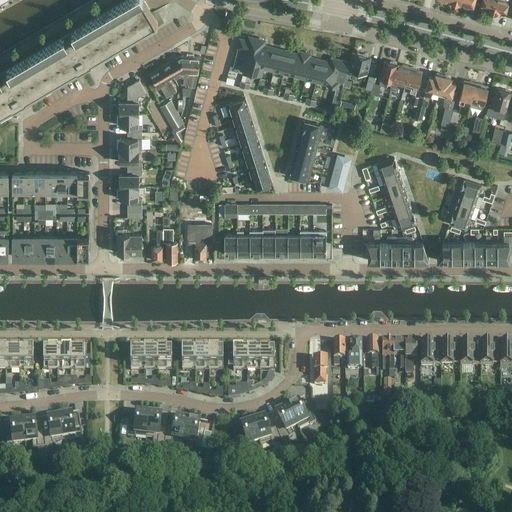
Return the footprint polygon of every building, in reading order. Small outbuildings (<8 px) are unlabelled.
[(64,37),(9,69),(27,100),(90,64),(157,24),(151,14),(148,7),(144,1),(143,0),(127,0),(71,33),(73,35),(65,40),(64,37)] [(485,11),(492,13),(495,0),(482,0),(480,7),(482,8),(482,9),(485,10),(485,11)] [(495,0),(492,13),(499,15),(499,14),(503,15),(503,14),(505,14),(508,1),(508,0),(495,0)] [(256,37),(255,43),(248,71),(261,75),(263,67),(268,46),(264,45),(265,39),(256,37)] [(239,69),(248,71),(255,43),(239,39),(237,48),(238,48),(234,66),(240,68),(239,69)] [(278,49),(268,46),(263,67),(273,69),(278,49)] [(289,51),(278,49),(273,69),(283,72),(289,51)] [(299,54),(289,51),(283,72),(293,75),(299,54)] [(300,51),(299,54),(293,75),(304,77),(309,57),(310,54),(300,51)] [(345,91),(346,86),(349,87),(352,77),(349,77),(350,73),(356,74),(357,71),(366,74),(370,57),(353,52),(350,62),(350,65),(348,65),(345,75),(343,82),(344,83),(342,90),(345,91)] [(187,56),(180,55),(180,77),(183,78),(183,84),(188,85),(190,54),(187,54),(187,56)] [(198,75),(199,57),(193,56),(193,54),(190,54),(188,85),(188,87),(194,87),(198,75)] [(180,55),(166,63),(174,76),(176,79),(180,77),(180,55)] [(321,60),(309,57),(304,77),(315,80),(321,60)] [(332,63),(327,83),(326,85),(337,88),(339,81),(343,82),(345,75),(348,65),(350,65),(350,62),(331,57),(330,62),(332,63)] [(330,62),(321,60),(315,80),(327,83),(332,63),(330,62)] [(374,82),(371,90),(371,93),(377,95),(379,90),(380,85),(384,85),(385,83),(391,85),(392,81),(397,64),(396,64),(397,62),(390,60),(390,62),(384,61),(380,78),(379,84),(374,82)] [(176,92),(173,86),(168,77),(172,75),(175,80),(176,79),(174,76),(166,63),(158,68),(172,94),(176,92)] [(398,82),(405,84),(409,68),(397,64),(392,81),(391,85),(390,89),(395,90),(398,82)] [(149,73),(159,89),(161,88),(166,97),(172,94),(158,68),(149,73)] [(421,71),(409,68),(405,84),(403,90),(415,93),(417,87),(421,71)] [(0,115),(25,101),(27,100),(9,69),(6,70),(8,73),(0,77),(0,76),(0,115)] [(365,89),(371,90),(374,82),(376,75),(369,73),(365,89)] [(432,90),(439,92),(443,75),(435,73),(434,77),(429,76),(426,88),(424,95),(430,97),(432,90)] [(449,121),(453,110),(453,109),(448,108),(449,102),(450,102),(451,95),(452,95),(455,83),(450,81),(451,77),(443,75),(439,92),(438,95),(445,97),(444,101),(443,104),(445,107),(440,123),(442,124),(440,129),(447,131),(448,125),(449,121)] [(139,114),(139,102),(138,102),(138,96),(146,92),(139,80),(127,86),(127,102),(119,102),(119,113),(118,113),(118,114),(139,114)] [(465,98),(472,100),(476,84),(464,81),(460,97),(459,103),(463,104),(465,98)] [(487,87),(476,84),(472,100),(478,102),(476,108),(481,109),(483,103),(487,87)] [(510,92),(496,88),(491,105),(500,108),(498,115),(504,116),(510,92)] [(196,95),(189,95),(187,108),(194,109),(196,95)] [(235,101),(226,104),(226,105),(229,115),(229,116),(249,110),(245,98),(235,101)] [(160,106),(163,112),(174,105),(171,100),(160,106)] [(422,120),(425,105),(417,103),(417,105),(414,118),(422,120)] [(166,118),(177,111),(174,105),(163,112),(166,118)] [(249,110),(229,116),(233,126),(252,120),(249,110)] [(458,111),(453,110),(449,121),(455,123),(458,111)] [(487,110),(482,124),(489,126),(494,112),(487,110)] [(166,118),(170,123),(180,117),(177,111),(166,118)] [(139,115),(139,114),(118,114),(118,123),(120,123),(120,126),(127,126),(127,132),(142,132),(142,125),(139,125),(139,115)] [(480,131),(483,118),(476,116),(472,130),(480,131)] [(170,123),(173,129),(184,122),(180,117),(170,123)] [(252,120),(233,126),(236,137),(255,130),(252,120)] [(303,120),(300,132),(319,137),(322,125),(313,122),(303,120)] [(382,123),(380,131),(391,134),(393,126),(382,123)] [(185,128),(183,124),(171,130),(179,144),(183,138),(180,132),(183,130),(183,129),(185,128)] [(501,144),(502,140),(504,130),(494,127),(491,142),(501,144)] [(395,129),(394,135),(406,138),(407,132),(395,129)] [(255,130),(236,137),(239,147),(258,141),(255,130)] [(511,132),(504,130),(502,140),(510,142),(511,132)] [(142,138),(142,132),(127,132),(127,138),(120,138),(120,141),(118,141),(118,150),(139,150),(139,138),(142,138)] [(300,132),(297,142),(317,147),(319,137),(300,132)] [(434,137),(428,135),(426,143),(432,145),(434,137)] [(258,141),(239,147),(242,157),(262,151),(258,141)] [(297,142),(294,153),(314,158),(317,147),(297,142)] [(139,162),(139,150),(118,150),(118,151),(119,151),(119,162),(128,162),(128,168),(142,168),(142,162),(139,162)] [(262,151),(242,157),(246,167),(265,161),(262,151)] [(294,153),(292,163),(311,169),(314,158),(294,153)] [(352,158),(337,154),(328,188),(343,192),(352,158)] [(377,163),(380,174),(398,168),(394,157),(377,163)] [(265,161),(246,167),(249,178),(268,172),(265,161)] [(292,163),(288,175),(297,178),(308,181),(311,169),(292,163)] [(367,167),(362,168),(366,179),(370,178),(367,167)] [(119,186),(119,187),(139,187),(139,175),(142,175),(142,168),(128,168),(128,175),(120,175),(120,186),(119,186)] [(380,174),(384,185),(402,179),(398,168),(380,174)] [(12,192),(24,192),(24,172),(12,172),(12,192)] [(24,192),(34,192),(34,172),(24,172),(24,192)] [(45,195),(45,172),(34,172),(34,192),(45,192),(45,195)] [(45,195),(56,195),(56,172),(45,172),(45,195)] [(56,195),(67,196),(67,172),(56,172),(56,195)] [(67,196),(78,196),(78,172),(67,172),(67,196)] [(89,192),(89,172),(78,172),(78,196),(78,192),(89,192)] [(268,172),(249,178),(253,190),(272,184),(268,172)] [(464,178),(460,190),(477,195),(481,184),(464,178)] [(384,185),(388,195),(405,190),(402,179),(384,185)] [(128,199),(128,205),(142,205),(142,198),(139,198),(139,187),(119,187),(119,196),(121,196),(121,199),(128,199)] [(385,207),(381,208),(382,212),(387,210),(386,208),(389,208),(392,207),(391,206),(409,200),(405,190),(388,195),(390,202),(384,204),(385,207)] [(460,190),(456,200),(474,206),(479,208),(483,198),(477,196),(477,195),(460,190)] [(393,211),(395,217),(412,211),(409,200),(391,206),(392,207),(389,208),(386,208),(387,210),(388,213),(393,211)] [(456,200),(453,211),(470,217),(474,206),(456,200)] [(225,217),(238,217),(238,204),(224,204),(225,217)] [(250,213),(259,213),(259,204),(258,204),(250,204),(250,213)] [(395,217),(399,228),(416,222),(412,211),(395,217)] [(449,222),(466,228),(470,217),(453,211),(449,222)] [(163,242),(166,242),(166,260),(177,260),(177,242),(173,242),(173,228),(163,228),(163,242)] [(123,234),(123,229),(118,229),(118,253),(129,253),(129,255),(130,255),(130,234),(123,234)] [(262,254),(275,254),(275,229),(263,229),(263,231),(262,231),(262,254)] [(275,254),(288,254),(288,234),(276,234),(276,229),(275,229),(275,254)] [(157,245),(152,245),(152,260),(163,260),(163,230),(157,230),(157,245)] [(288,254),(300,254),(300,230),(300,234),(288,234),(288,254)] [(300,254),(313,254),(313,231),(300,230),(300,254)] [(250,235),(243,235),(243,231),(237,231),(237,235),(237,254),(250,254),(250,235)] [(250,235),(250,254),(262,254),(262,231),(250,231),(250,235)] [(326,231),(313,231),(313,254),(326,254),(326,231)] [(511,231),(503,231),(503,242),(497,242),(497,260),(509,260),(509,254),(511,253),(511,231)] [(203,232),(192,232),(193,251),(194,251),(194,259),(206,259),(206,257),(212,257),(212,232),(207,232),(207,243),(203,243),(203,232)] [(130,234),(130,255),(139,255),(139,252),(142,252),(142,234),(130,234)] [(224,254),(237,254),(237,235),(224,235),(224,254)] [(374,242),(368,242),(368,260),(380,260),(380,242),(380,235),(374,235),(374,242)] [(391,242),(391,260),(403,260),(403,242),(396,242),(396,236),(392,236),(391,242)] [(12,256),(23,256),(23,237),(12,237),(12,256)] [(23,256),(34,256),(34,237),(23,237),(23,256)] [(34,256),(45,256),(45,237),(34,237),(34,256)] [(45,256),(56,256),(56,237),(45,237),(45,256)] [(56,256),(67,256),(67,237),(56,237),(56,256)] [(67,256),(77,256),(77,237),(67,237),(67,256)] [(89,237),(77,237),(77,256),(89,256),(89,237)] [(391,242),(380,242),(380,260),(391,260),(391,242)] [(403,260),(414,260),(414,242),(403,242),(403,260)] [(423,242),(414,242),(414,260),(429,260),(423,242)] [(442,242),(437,260),(451,260),(451,242),(442,242)] [(463,242),(451,242),(451,260),(463,260),(463,242)] [(474,242),(463,242),(463,260),(474,260),(474,242)] [(486,242),(474,242),(474,260),(486,260),(486,242)] [(497,242),(486,242),(486,260),(497,260),(497,242)] [(367,339),(367,355),(371,355),(372,369),(378,369),(378,339),(367,339)] [(394,370),(394,356),(394,339),(382,339),(382,356),(389,356),(389,370),(394,370)] [(400,370),(405,370),(405,339),(394,339),(394,356),(400,356),(400,370)] [(417,339),(405,339),(405,370),(405,374),(414,374),(413,367),(411,364),(411,358),(417,358),(417,339)] [(350,340),(350,353),(346,353),(346,369),(361,369),(361,354),(361,340),(350,340)] [(431,350),(431,340),(421,340),(420,367),(433,367),(433,366),(441,366),(441,365),(440,365),(440,350),(431,350)] [(451,350),(451,340),(440,340),(440,350),(440,365),(441,365),(453,365),(453,364),(460,364),(460,350),(451,350)] [(471,350),(471,340),(460,340),(460,350),(460,364),(460,367),(473,367),(473,366),(480,366),(480,350),(471,350)] [(500,350),(491,350),(491,340),(480,340),(480,350),(480,366),(480,367),(493,367),(493,364),(500,364),(500,350)] [(500,340),(500,350),(500,364),(500,370),(511,369),(511,350),(511,340),(500,340)] [(345,341),(333,341),(333,366),(339,366),(339,358),(345,358),(345,341)] [(6,348),(6,370),(6,369),(10,369),(10,370),(19,370),(19,348),(10,348),(10,349),(6,349),(6,348)] [(20,348),(19,348),(19,370),(20,370),(20,369),(24,369),(24,370),(33,370),(33,363),(33,349),(33,348),(24,348),(24,349),(20,349),(20,348)] [(48,349),(43,349),(43,369),(48,369),(48,370),(57,370),(57,348),(48,348),(48,349)] [(58,348),(57,348),(57,370),(58,370),(58,369),(62,369),(62,370),(71,370),(71,348),(62,348),(62,349),(58,349),(58,348)] [(71,348),(71,370),(71,369),(75,369),(75,370),(84,370),(84,363),(85,363),(85,349),(84,349),(84,348),(75,348),(75,349),(71,349),(71,348)] [(130,349),(130,363),(130,370),(140,370),(140,369),(144,369),(144,370),(144,348),(144,349),(140,349),(140,348),(130,348),(130,349)] [(153,348),(144,348),(144,370),(153,370),(153,369),(157,369),(157,370),(158,370),(158,348),(157,348),(157,349),(153,349),(153,348)] [(167,348),(158,348),(158,370),(167,370),(167,369),(171,369),(172,349),(167,349),(167,348)] [(195,370),(196,370),(196,348),(195,348),(195,349),(191,349),(191,348),(182,348),(182,349),(182,364),(182,370),(191,370),(191,369),(195,369),(195,370)] [(209,370),(209,348),(209,349),(205,349),(205,348),(196,348),(196,370),(205,370),(205,369),(209,369),(209,370)] [(218,348),(209,348),(209,370),(218,370),(218,369),(223,369),(223,349),(218,349),(218,348)] [(233,348),(233,349),(228,349),(228,364),(233,364),(233,370),(242,370),(242,369),(246,369),(246,370),(247,370),(247,348),(246,349),(243,349),(243,348),(233,348)] [(260,370),(260,348),(260,349),(256,349),(256,348),(247,348),(247,370),(256,370),(256,369),(260,369),(260,370)] [(269,348),(260,348),(260,370),(269,370),(269,369),(274,369),(274,349),(269,349),(269,348)] [(314,360),(314,384),(326,384),(326,360),(314,360)] [(228,387),(228,398),(240,397),(240,387),(228,387)] [(397,389),(397,400),(405,400),(404,389),(397,389)] [(362,394),(346,394),(347,403),(363,403),(362,394)] [(297,401),(286,407),(296,426),(298,430),(309,424),(309,425),(315,422),(310,411),(304,414),(297,401)] [(283,425),(275,429),(280,440),(281,442),(293,435),(290,429),(296,426),(286,407),(276,412),(283,425)] [(134,437),(146,438),(149,413),(137,412),(135,426),(129,425),(127,438),(134,438),(134,437)] [(164,445),(165,442),(166,429),(159,429),(161,414),(149,413),(146,438),(153,439),(152,443),(164,445)] [(71,414),(59,416),(63,437),(74,436),(75,441),(82,439),(80,427),(73,428),(71,414)] [(172,438),(184,441),(188,419),(187,419),(188,417),(181,415),(180,418),(176,417),(173,431),(166,429),(165,442),(171,443),(172,438)] [(50,432),(44,433),(46,445),(52,444),(51,439),(63,437),(59,416),(47,418),(50,432)] [(263,417),(252,421),(259,442),(258,442),(259,445),(271,442),(272,443),(280,440),(275,429),(268,431),(263,417)] [(23,421),(22,421),(25,443),(32,442),(32,449),(45,447),(45,446),(46,445),(44,433),(43,433),(36,434),(34,420),(30,420),(30,418),(23,418),(23,421)] [(194,448),(201,449),(204,433),(198,432),(200,421),(188,419),(184,441),(195,443),(194,448)] [(13,444),(25,443),(22,421),(11,422),(12,437),(6,437),(7,450),(14,449),(13,444)] [(252,444),(258,442),(259,442),(252,421),(241,424),(245,438),(239,440),(243,453),(254,450),(252,444)]
